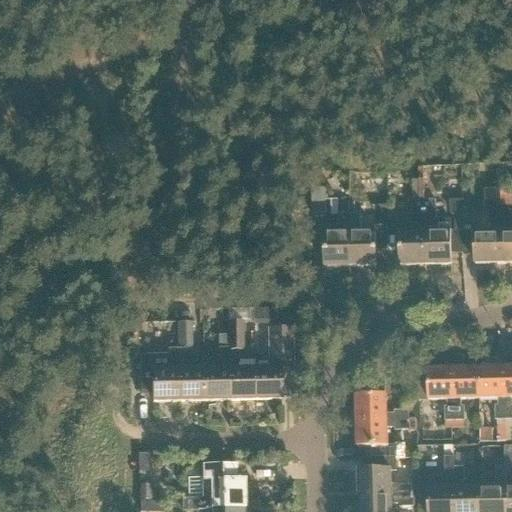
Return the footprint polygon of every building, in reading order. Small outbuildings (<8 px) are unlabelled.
[(422,180),(412,180),(412,198),(421,198),(422,198),(422,180)] [(324,187),(310,188),(310,214),(313,214),(324,214),(324,198),(324,187)] [(499,211),(498,211),(498,189),(482,190),(483,211),(488,211),(489,233),(473,233),(474,265),(499,264),(499,211)] [(399,266),(424,266),(422,200),(422,198),(421,198),(412,198),(412,232),(398,233),(399,266)] [(348,203),(336,199),(337,215),(348,214),(348,203)] [(434,200),(422,200),(424,266),(450,265),(449,221),(434,222),(434,200)] [(384,201),(372,201),(372,210),(384,209),(384,201)] [(499,211),(499,264),(511,264),(511,232),(509,232),(508,211),(499,211)] [(324,268),(349,268),(348,214),(337,215),(337,234),(323,234),(324,268)] [(359,214),(348,214),(349,268),(375,267),(374,251),(386,251),(386,230),(386,227),(373,227),(373,230),(359,230),(359,214)] [(461,216),(453,216),(453,232),(462,232),(461,216)] [(275,308),(251,308),(252,324),(275,323),(275,308)] [(190,322),(176,323),(176,347),(191,347),(190,322)] [(240,324),(226,324),(227,348),(237,348),(237,349),(241,349),(240,324)] [(268,361),(268,362),(278,361),(291,361),(290,329),(267,329),(268,361)] [(203,402),(228,402),(227,349),(227,348),(217,349),(217,370),(202,370),(203,402)] [(227,349),(228,402),(253,401),(253,369),(253,361),(237,362),(237,349),(237,348),(227,348),(227,349)] [(177,403),(176,349),(166,350),(166,355),(138,356),(139,395),(151,395),(151,403),(177,403)] [(186,370),(186,349),(176,349),(177,403),(203,402),(202,370),(186,370)] [(253,369),(253,401),(279,400),(278,361),(268,362),(268,361),(253,361),(253,369)] [(511,368),(502,369),(504,420),(511,420),(511,405),(510,406),(510,399),(511,398),(511,368)] [(459,400),(477,400),(477,369),(451,370),(453,422),(463,421),(462,407),(460,407),(459,400)] [(502,369),(477,369),(477,400),(496,399),(496,406),(493,406),(494,421),(504,420),(502,369)] [(443,422),(453,422),(451,370),(426,371),(427,401),(446,400),(446,408),(443,408),(443,422)] [(366,396),(355,396),(355,422),(407,421),(407,411),(393,411),(393,414),(385,414),(385,395),(366,396)] [(407,421),(355,422),(356,448),(365,448),(365,460),(369,460),(393,459),(393,447),(386,447),(386,428),(393,428),(393,431),(407,431),(407,421)] [(478,429),(478,444),(491,443),(491,429),(478,429)] [(504,433),(495,433),(495,442),(495,443),(504,443),(504,433)] [(504,467),(511,466),(511,447),(503,448),(504,467)] [(463,455),(453,455),(454,467),(464,467),(463,455)] [(369,471),(357,472),(357,498),(412,497),(411,486),(398,486),(390,485),(390,471),(394,471),(393,459),(369,460),(369,471)] [(453,511),(453,468),(453,459),(443,459),(443,480),(416,480),(416,511),(453,511)] [(210,510),(244,509),(244,480),(235,480),(235,465),(201,466),(201,478),(186,479),(186,499),(180,499),(181,511),(210,510)] [(496,488),(479,489),(479,511),(504,511),(504,467),(494,467),(494,484),(496,484),(496,488)] [(479,511),(479,489),(463,489),(463,468),(453,468),(453,511),(479,511)] [(153,485),(136,485),(136,500),(153,500),(153,485)] [(412,508),(412,497),(357,498),(357,511),(390,511),(390,504),(398,504),(398,508),(412,508)] [(139,501),(138,511),(150,511),(151,501),(139,501)]
